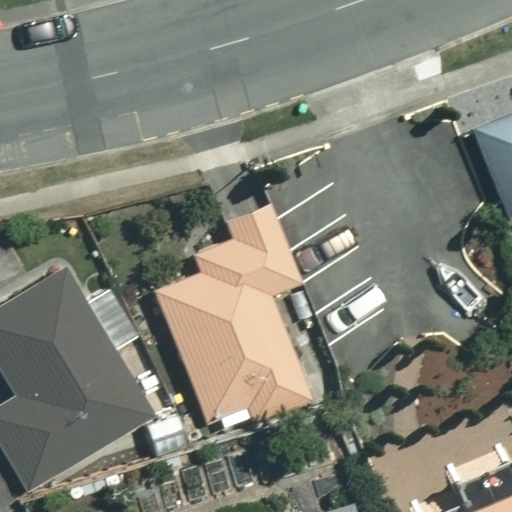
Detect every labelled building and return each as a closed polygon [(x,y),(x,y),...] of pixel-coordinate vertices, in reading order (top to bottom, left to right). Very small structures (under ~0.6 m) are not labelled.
[(511,218),(511,112),(473,128),(510,219),(511,218)] [(300,280),(272,205),(229,221),(235,237),(196,251),(203,271),(157,288),(206,421),(250,405),(254,416),(309,395),(270,291),(300,280)] [(149,413),(65,269),(0,307),(0,367),(16,395),(0,404),(0,442),(25,485),(149,413)] [(439,511),(511,511),(511,480),(438,509),(439,511)] [(344,511),(341,500),(301,511),(197,511),(197,509),(187,511),(344,511)]
